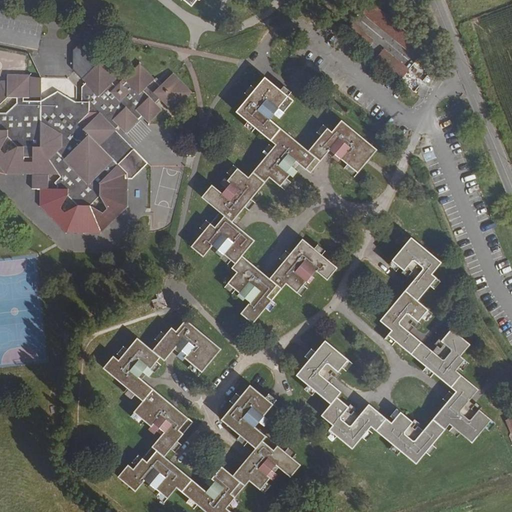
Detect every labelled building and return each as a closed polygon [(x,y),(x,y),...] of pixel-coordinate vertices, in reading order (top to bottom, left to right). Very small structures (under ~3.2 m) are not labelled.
[(371,2),(362,13),(411,56),(420,46),(371,2)] [(353,23),(343,34),(363,51),(372,40),(353,23)] [(72,69),(82,79),(98,64),(78,44),(72,50),(72,69)] [(383,50),(373,60),(398,82),(407,71),(383,50)] [(116,80),(99,63),(98,64),(82,79),(85,83),(81,87),(81,102),(74,102),(57,92),(41,102),(23,102),(23,98),(28,98),(29,76),(7,76),(7,82),(1,82),(0,82),(0,104),(7,98),(17,98),(17,104),(6,114),(0,113),(0,167),(6,174),(23,174),(23,162),(23,147),(32,147),(32,162),(50,162),(58,174),(60,177),(54,183),(57,186),(57,189),(41,189),(40,206),(66,232),(100,233),(126,207),(126,178),(131,179),(117,164),(99,145),(114,130),(119,126),(98,105),(116,88),(112,83),(116,80)] [(126,82),(122,86),(120,84),(116,88),(98,105),(119,126),(125,132),(142,116),(149,122),(160,111),(161,110),(155,103),(159,99),(172,112),(191,93),(172,74),(160,86),(153,93),(147,87),(154,80),(139,65),(124,80),(126,82)] [(268,138),(278,126),(270,120),(274,114),(279,119),(284,113),(284,112),(293,101),(287,96),(280,90),(265,77),(255,89),(249,96),(236,112),(247,121),(255,128),(268,138)] [(160,86),(154,80),(147,87),(153,93),(160,86)] [(251,86),(244,93),(249,96),(255,89),(251,86)] [(283,86),(280,90),(287,96),(291,92),(283,86)] [(255,128),(247,121),(244,126),(252,132),(255,128)] [(308,151),(320,161),(329,150),(334,154),(332,157),(338,162),(340,159),(347,164),(357,173),(377,150),(341,121),(332,132),(327,129),(321,136),(308,151)] [(323,125),(317,133),(321,136),(327,129),(323,125)] [(320,161),(308,151),(278,126),(268,138),(276,144),(273,148),(266,156),(254,171),(266,181),(269,177),(280,186),(286,178),(290,174),(292,177),(297,171),(294,169),(291,167),(296,161),(298,163),(310,174),(320,161)] [(133,149),(114,130),(99,145),(117,164),(133,149)] [(269,145),(263,152),(266,156),(273,148),(269,145)] [(133,149),(117,164),(131,179),(147,163),(133,149)] [(23,162),(23,174),(58,174),(50,162),(32,162),(23,162)] [(357,173),(347,164),(343,169),(354,177),(357,173)] [(233,166),(227,173),(231,176),(237,169),(233,166)] [(266,181),(254,171),(248,178),(237,169),(231,176),(228,180),(225,177),(220,184),(226,189),(222,193),(212,185),(202,197),(219,212),(232,222),(244,207),(250,199),(266,181)] [(291,182),(286,178),(280,186),(284,190),(291,182)] [(255,203),(250,199),(244,207),(249,210),(255,203)] [(232,222),(219,212),(210,224),(204,231),(191,247),(203,256),(212,246),(217,250),(215,253),(221,257),(223,254),(231,260),(235,264),(242,256),(254,241),(232,222)] [(206,221),(200,228),(204,231),(210,224),(206,221)] [(405,291),(417,301),(430,285),(436,278),(432,274),(441,262),(411,238),(392,260),(400,267),(404,270),(413,259),(424,268),(414,279),(405,291)] [(269,279),(281,289),(286,284),(297,293),(303,285),(306,282),(309,284),(314,278),(311,276),(316,270),(327,280),(337,268),(322,255),(314,249),(302,239),(290,254),(283,262),(269,279)] [(317,245),(314,249),(322,255),(325,251),(317,245)] [(290,254),(286,251),(279,259),(283,262),(290,254)] [(221,257),(220,259),(227,264),(231,260),(223,254),(221,257)] [(281,289),(269,279),(242,256),(235,264),(232,268),(237,272),(228,284),(235,289),(239,292),(237,296),(243,301),(245,298),(250,302),(241,313),(252,323),(266,308),(271,301),(281,289)] [(404,270),(402,273),(407,277),(409,275),(414,279),(424,268),(413,259),(404,270)] [(392,260),(389,264),(396,271),(400,267),(392,260)] [(440,281),(436,278),(430,285),(434,289),(440,281)] [(228,284),(224,288),(232,294),(235,289),(228,284)] [(307,288),(303,285),(297,293),(301,296),(307,288)] [(409,352),(419,340),(409,332),(398,323),(407,313),(418,322),(422,317),(428,310),(417,301),(405,291),(380,321),(391,330),(388,335),(395,341),(409,352)] [(157,298),(151,301),(155,309),(166,306),(161,292),(156,294),(157,298)] [(276,305),(271,301),(266,308),(270,311),(276,305)] [(432,313),(428,310),(422,317),(425,321),(432,313)] [(418,322),(407,313),(398,323),(409,332),(413,327),(416,329),(420,324),(418,322)] [(152,351),(160,357),(164,361),(174,349),(176,346),(181,350),(179,353),(176,357),(182,361),(184,358),(191,364),(201,372),(220,349),(185,320),(176,331),(171,328),(165,335),(159,343),(152,351)] [(449,386),(459,374),(455,371),(458,367),(464,360),(460,356),(470,344),(451,329),(441,341),(452,350),(443,361),(432,351),(419,340),(409,352),(426,367),(434,373),(449,386)] [(161,332),(155,339),(159,343),(165,335),(161,332)] [(388,335),(384,339),(392,345),(395,341),(388,335)] [(143,401),(153,389),(141,380),(138,377),(142,372),(146,375),(149,378),(153,372),(150,369),(156,362),(160,357),(152,351),(137,338),(127,350),(121,358),(118,360),(113,356),(103,368),(143,401)] [(441,341),(439,339),(434,344),(437,346),(432,351),(443,361),(452,350),(441,341)] [(331,404),(336,397),(341,392),(329,382),(318,373),(327,362),(338,372),(342,367),(348,360),(325,341),(315,352),(309,360),(296,375),(308,385),(315,391),(331,404)] [(123,347),(117,354),(121,358),(127,350),(123,347)] [(315,352),(311,349),(305,356),(309,360),(315,352)] [(352,363),(348,360),(342,367),(346,371),(352,363)] [(468,363),(464,360),(458,367),(462,371),(468,363)] [(156,362),(150,369),(153,372),(154,373),(161,365),(156,362)] [(340,374),(338,372),(327,362),(318,373),(329,382),(333,376),(336,379),(340,374)] [(201,372),(191,364),(188,368),(198,376),(201,372)] [(434,373),(426,367),(423,371),(430,377),(434,373)] [(433,419),(445,429),(449,424),(452,427),(460,433),(471,443),(485,427),(491,420),(479,410),(469,421),(459,412),(468,401),(478,389),(459,374),(449,386),(456,392),(453,395),(447,402),(433,419)] [(255,448),(266,436),(254,427),(259,422),(264,426),(269,420),(278,408),(273,404),(265,398),(250,385),(240,397),(234,404),(221,420),(240,435),(248,441),(255,448)] [(315,391),(308,385),(303,391),(310,397),(315,391)] [(156,451),(164,457),(170,449),(177,441),(193,422),(153,389),(143,401),(134,412),(144,421),(150,426),(148,429),(154,434),(157,431),(161,435),(152,447),(156,451)] [(453,395),(449,391),(442,399),(447,402),(453,395)] [(230,401),(234,404),(240,397),(236,394),(230,401)] [(276,400),(268,394),(265,398),(273,404),(276,400)] [(336,397),(331,404),(321,415),(333,425),(329,430),(337,436),(352,449),(362,437),(368,429),(370,426),(376,430),(385,418),(368,404),(359,416),(350,427),(339,418),(348,407),(336,397)] [(474,406),(468,401),(459,412),(469,421),(479,410),(480,408),(475,404),(474,406)] [(350,405),(348,407),(339,418),(350,427),(359,416),(353,411),(356,409),(350,405)] [(396,409),(390,416),(394,420),(400,412),(396,409)] [(134,412),(130,416),(140,425),(144,421),(134,412)] [(385,418),(376,430),(393,445),(400,451),(416,464),(426,452),(432,445),(445,429),(433,419),(423,431),(414,442),(403,433),(412,422),(400,412),(394,420),(391,423),(385,418)] [(419,424),(414,420),(412,422),(403,433),(414,442),(423,431),(417,426),(419,424)] [(495,423),(491,420),(485,427),(488,431),(495,423)] [(460,433),(452,427),(449,431),(456,437),(460,433)] [(372,433),(368,429),(362,437),(366,441),(372,433)] [(329,430),(325,434),(333,440),(337,436),(329,430)] [(240,435),(237,439),(244,446),(248,441),(240,435)] [(266,436),(255,448),(233,476),(244,486),(249,481),(260,490),(266,482),(269,478),(273,480),(277,475),(274,473),(271,470),(275,465),(278,467),(290,477),(300,465),(292,458),(284,452),(266,436)] [(181,445),(177,441),(170,449),(175,452),(181,445)] [(393,445),(389,449),(397,455),(400,451),(393,445)] [(436,448),(432,445),(426,452),(429,455),(436,448)] [(288,448),(284,452),(292,458),(295,454),(288,448)] [(180,491),(191,479),(164,457),(156,451),(147,462),(142,458),(136,466),(133,469),(128,465),(118,477),(135,492),(144,480),(149,484),(147,487),(153,492),(155,489),(160,492),(167,498),(176,487),(180,491)] [(138,455),(132,463),(136,466),(142,458),(138,455)] [(244,486),(233,476),(222,467),(212,478),(209,476),(204,481),(207,484),(210,486),(206,491),(203,489),(191,479),(180,491),(190,498),(197,505),(205,511),(230,511),(226,508),(228,505),(235,498),(244,486)] [(270,485),(266,482),(260,490),(264,493),(270,485)] [(160,492),(156,496),(164,502),(167,498),(160,492)] [(190,498),(186,502),(194,509),(197,505),(190,498)] [(239,501),(235,498),(228,505),(233,508),(239,501)]
